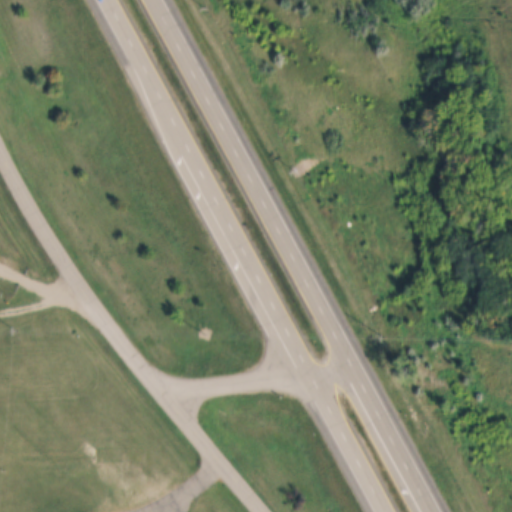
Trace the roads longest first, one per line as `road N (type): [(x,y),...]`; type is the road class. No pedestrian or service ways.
road 1 (trunk): [(112,0),(389,511)]
road 2 (trunk): [(433,511),(157,0)]
road 3 (residential): [(264,511),(100,311),(0,149)]
road 4 (residential): [(166,397),(351,357)]
